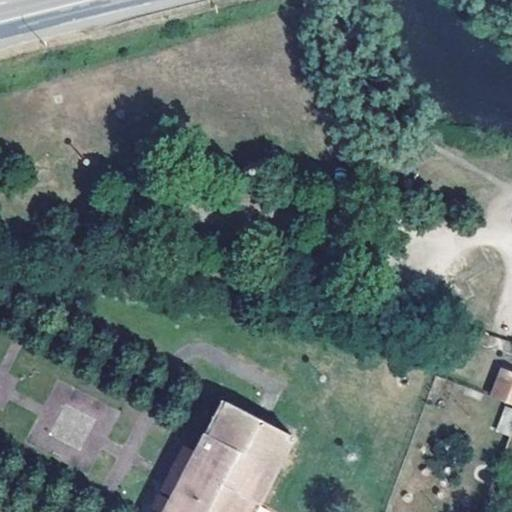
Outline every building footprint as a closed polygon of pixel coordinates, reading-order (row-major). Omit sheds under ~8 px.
[(511,391),(511,382),(508,381),(511,369),(511,358),(507,357),(497,386),(511,391)] [(222,399),(204,435),(210,438),(230,404),(222,399)] [(248,511),(255,501),(260,504),(294,438),(230,404),(210,438),(204,435),(162,511),(248,511)] [(511,410),(502,408),(496,432),(510,435),(511,427),(511,410)] [(248,511),(257,511),(262,504),(260,504),(255,501),(248,511)]
